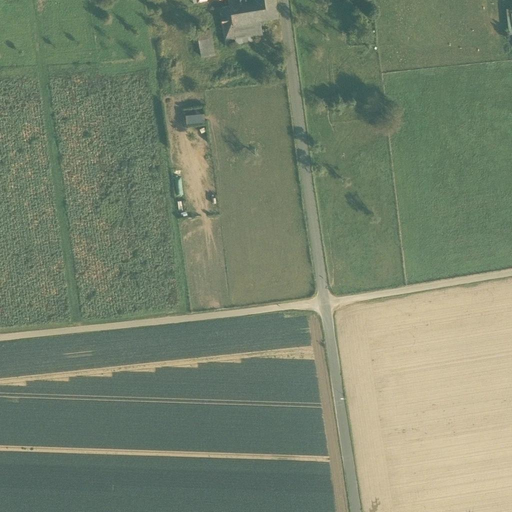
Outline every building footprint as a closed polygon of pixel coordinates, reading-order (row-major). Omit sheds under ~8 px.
[(225,46),(244,43),(241,24),(258,21),(278,18),(276,2),(256,5),(255,0),(231,0),(228,1),(229,7),(219,8),(225,46)] [(260,35),(258,21),(241,24),(244,43),(254,41),(253,36),(260,35)] [(197,32),(198,41),(210,39),(208,30),(197,32)] [(213,58),(210,39),(198,41),(201,60),(213,58)] [(204,114),(185,115),(185,124),(204,123),(204,114)]
